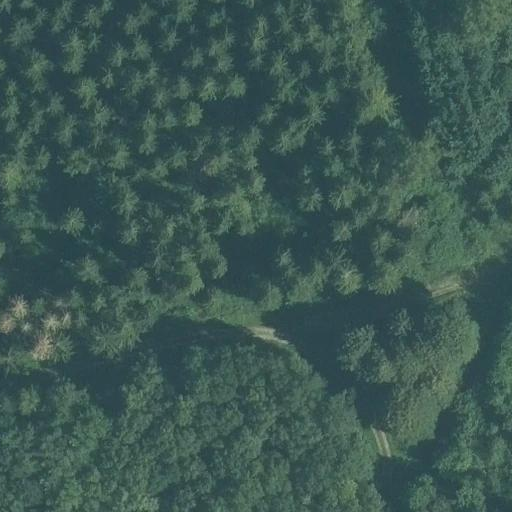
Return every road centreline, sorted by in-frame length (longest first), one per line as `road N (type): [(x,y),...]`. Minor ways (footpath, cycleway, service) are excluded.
road 1 (track): [(0,385),(220,335),(287,340),(332,369),(365,407),(386,475),(385,511)]
road 2 (track): [(511,236),(251,333)]
road 3 (track): [(511,287),(479,332),(387,505)]
